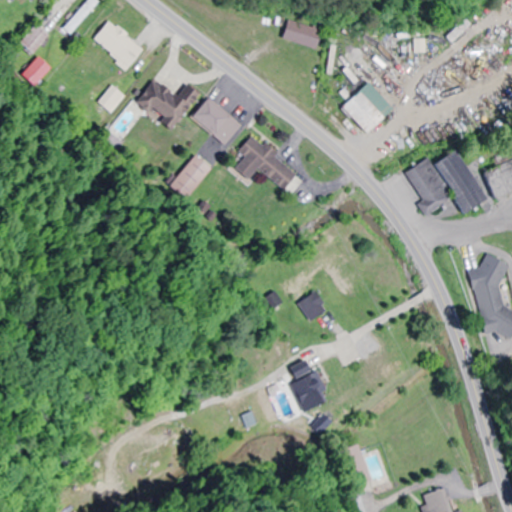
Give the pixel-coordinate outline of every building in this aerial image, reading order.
[(65,36),(97,4),(92,0),(86,0),(58,28),(65,36)] [(467,25),(461,19),(443,38),(448,43),(467,25)] [(122,70),(140,51),(106,20),(89,39),(122,70)] [(43,36),(30,25),(14,44),(27,55),(43,36)] [(49,69),(36,57),(20,75),(33,86),(49,69)] [(193,95),(181,87),(174,98),(148,80),(131,106),(168,131),(193,95)] [(336,107),(360,135),(388,110),(363,82),(336,107)] [(235,127),(201,100),(187,118),(220,145),(235,127)] [(257,171),(280,190),(294,174),(249,135),(235,152),(241,157),(231,169),(247,183),(257,171)] [(449,200),(457,214),(480,201),(452,151),(427,164),(425,159),(401,173),(417,201),(412,204),(419,217),(449,200)] [(511,189),(511,156),(474,170),(484,199),(511,189)] [(496,285),(506,267),(483,254),(475,269),(463,273),(481,335),(493,332),(510,341),(511,337),(511,310),(501,305),(496,285)] [(326,310),(312,291),(296,304),(310,322),(326,310)] [(298,404),(323,390),(312,370),(287,385),(298,404)] [(339,451),(353,488),(369,483),(355,445),(339,451)] [(419,495),(423,511),(450,511),(445,489),(419,495)]
